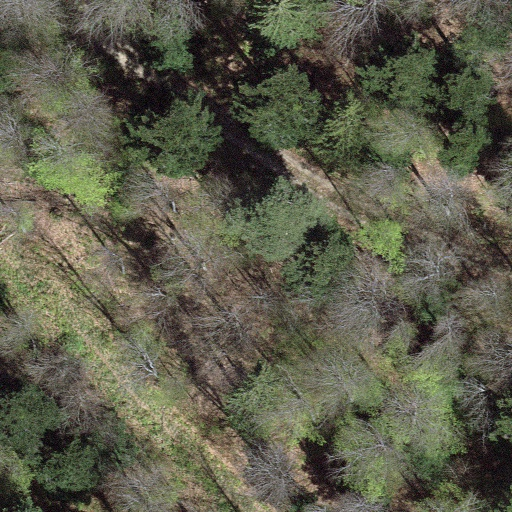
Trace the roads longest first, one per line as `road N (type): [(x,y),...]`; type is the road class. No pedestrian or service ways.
road 1 (track): [(511,273),(444,252),(277,168),(59,0)]
road 2 (track): [(0,244),(256,511)]
